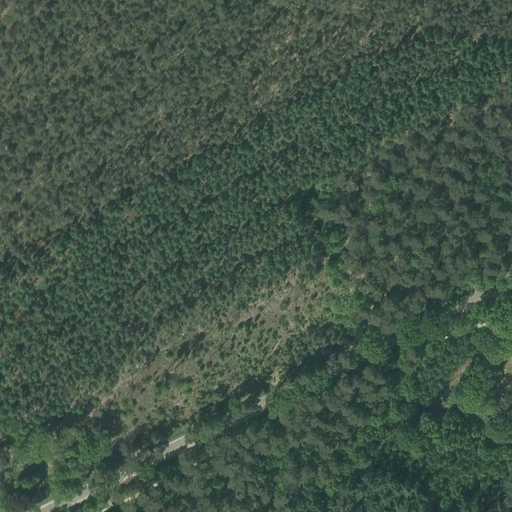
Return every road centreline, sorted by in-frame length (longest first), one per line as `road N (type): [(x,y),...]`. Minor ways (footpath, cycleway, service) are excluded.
road 1 (secondary): [(43,511),(511,277)]
road 2 (track): [(511,198),(441,285),(432,347)]
road 3 (track): [(0,396),(50,443),(88,465),(112,511)]
